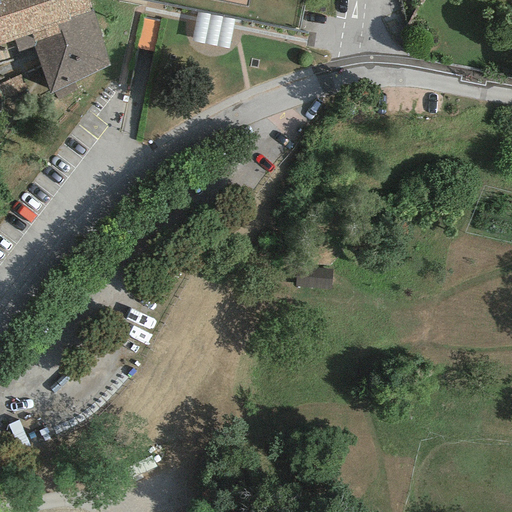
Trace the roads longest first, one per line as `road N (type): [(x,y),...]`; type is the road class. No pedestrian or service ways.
road 1 (residential): [(363,74),(277,98),(188,143),(109,199),(0,337)]
road 2 (residential): [(511,95),(422,76),(363,74)]
